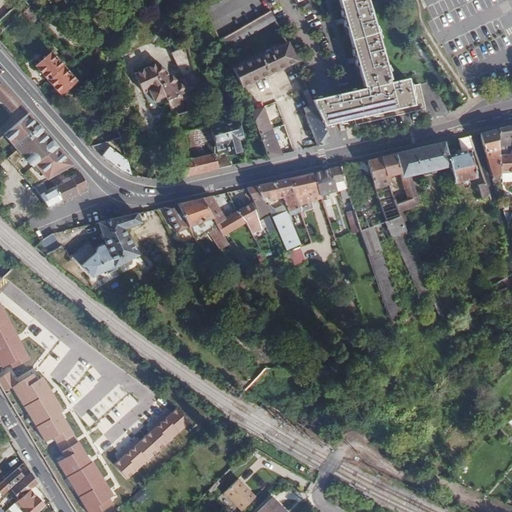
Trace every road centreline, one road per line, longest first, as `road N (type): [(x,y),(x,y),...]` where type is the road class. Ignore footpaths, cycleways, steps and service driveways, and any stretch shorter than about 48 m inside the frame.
road 1 (tertiary): [(0,62),(98,172),(151,197),(511,115)]
road 2 (unclassified): [(332,511),(318,498),(319,484),(339,453),(355,446),(502,511)]
road 3 (unclassified): [(66,511),(0,402)]
